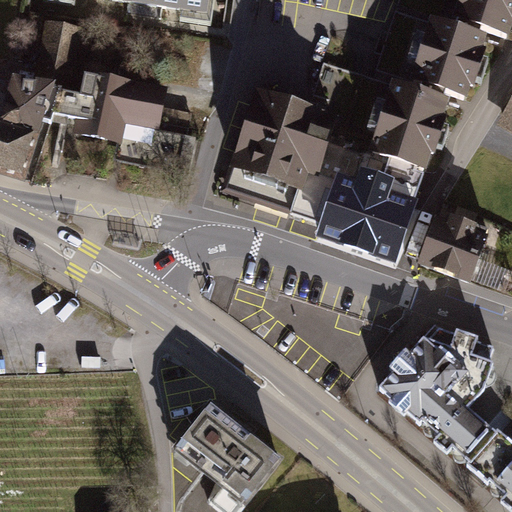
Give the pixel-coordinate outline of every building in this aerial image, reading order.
[(241,0),(30,0),(30,5),(229,55),(241,0)] [(511,27),(511,0),(459,0),(453,20),(509,37),(511,27)] [(487,41),(433,25),(414,86),(468,103),(487,41)] [(81,44),(43,35),(31,92),(68,100),(81,44)] [(162,99),(77,82),(65,145),(114,155),(111,169),(186,184),(196,138),(155,130),(162,99)] [(0,185),(16,190),(20,179),(30,182),(55,105),(0,86),(0,185)] [(511,90),(491,125),(511,137),(511,90)] [(448,109),(392,92),(371,161),(427,178),(448,109)] [(323,121),(256,99),(226,187),(294,209),(323,121)] [(405,218),(340,196),(324,240),(321,249),(387,271),(405,218)] [(468,290),(481,230),(434,217),(419,275),(468,290)] [(483,486),(511,454),(466,412),(478,400),(493,352),(440,332),(385,398),(483,486)] [(214,416),(201,407),(167,451),(222,493),(214,504),(224,511),(241,511),(277,465),(214,416)] [(511,454),(483,486),(511,511),(511,454)]
